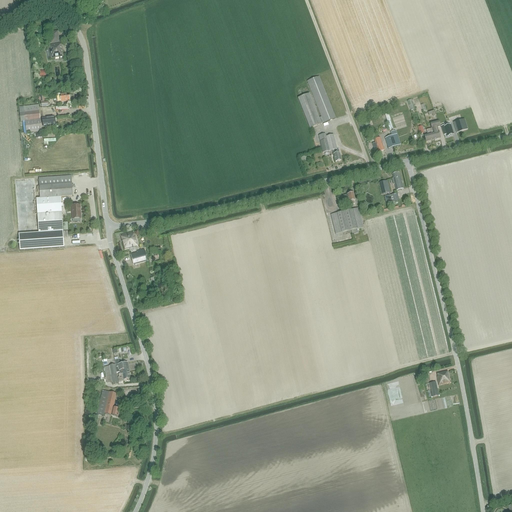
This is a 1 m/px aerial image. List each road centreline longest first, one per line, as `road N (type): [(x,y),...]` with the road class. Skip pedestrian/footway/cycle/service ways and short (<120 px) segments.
road 1 (unclassified): [(483,511),(408,163)]
road 2 (unclassified): [(107,228),(408,163)]
road 3 (unclassified): [(132,511),(153,451),(155,411),(107,228)]
road 4 (unclassified): [(107,228),(77,33),(45,10),(0,31)]
